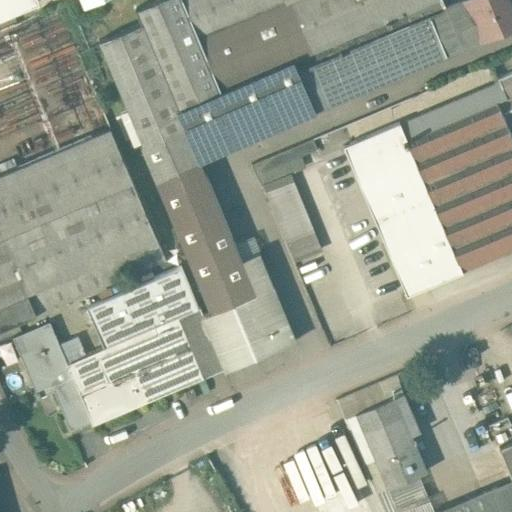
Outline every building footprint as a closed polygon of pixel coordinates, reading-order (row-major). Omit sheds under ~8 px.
[(0,0),(0,16),(39,0),(38,0),(0,0)] [(154,0),(135,8),(141,22),(177,108),(219,90),(220,91),(263,73),(267,83),(298,70),(445,9),(444,6),(441,0),(154,0)] [(511,11),(507,0),(458,0),(444,6),(445,9),(460,46),(461,46),(511,24),(511,11)] [(445,9),(298,70),(314,108),(461,47),(461,46),(460,46),(445,9)] [(177,108),(141,22),(99,40),(143,144),(185,126),(177,108)] [(492,62),(392,104),(395,111),(495,68),(492,62)] [(267,83),(263,73),(220,91),(219,90),(177,108),(185,126),(199,159),(314,108),(298,70),(267,83)] [(399,122),(399,123),(461,270),(462,270),(511,248),(511,137),(502,113),(511,109),(511,108),(511,71),(497,78),(498,81),(399,122)] [(399,121),(343,145),(406,295),(462,271),(462,270),(461,270),(399,123),(399,122),(399,121)] [(199,159),(185,126),(143,144),(141,145),(210,310),(210,312),(255,293),(255,292),(241,259),(199,159)] [(110,127),(0,173),(0,328),(166,260),(110,127)] [(273,285),(259,252),(241,259),(255,292),(273,285)] [(180,266),(86,305),(103,347),(179,315),(197,307),(180,266)] [(255,293),(210,312),(210,310),(201,314),(223,367),(224,370),(296,340),(273,285),(255,292),(255,293)] [(201,314),(198,307),(197,307),(179,315),(205,375),(223,367),(201,314)] [(103,347),(66,362),(49,321),(12,336),(37,396),(53,390),(70,429),(90,421),(91,423),(205,375),(179,315),(103,347)] [(386,377),(336,398),(344,417),(355,413),(355,412),(394,396),(386,377)] [(394,396),(355,412),(355,413),(387,487),(426,471),(394,396)] [(387,487),(355,413),(344,417),(357,450),(362,461),(375,492),(387,487)] [(287,441),(290,447),(302,475),(317,511),(383,511),(375,492),(362,461),(351,466),(332,421),(287,441)] [(511,441),(499,447),(511,476),(511,441)] [(254,495),(302,475),(290,447),(279,451),(277,445),(240,461),(254,495)] [(511,479),(433,511),(506,511),(511,510),(511,479)]
